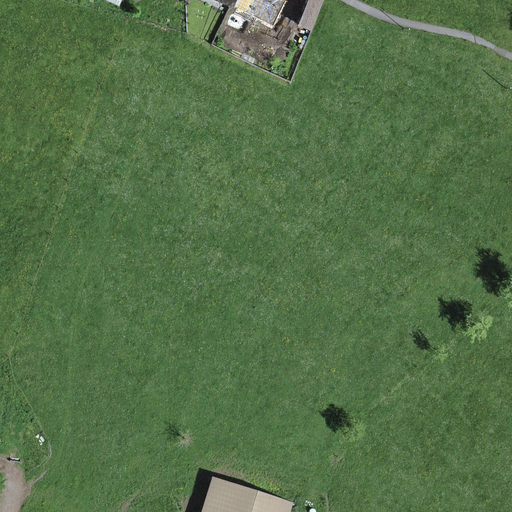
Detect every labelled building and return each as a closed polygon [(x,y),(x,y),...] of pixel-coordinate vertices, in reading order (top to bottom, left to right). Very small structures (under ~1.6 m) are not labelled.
[(277,0),(233,0),(231,6),(273,27),(283,3),(277,0)] [(308,0),(301,19),(312,23),(321,0),(308,0)] [(299,26),(310,30),(312,23),(301,19),(299,26)] [(262,51),(243,42),(240,50),(258,58),(262,51)] [(213,480),(202,511),(289,511),(291,505),(213,480)]
